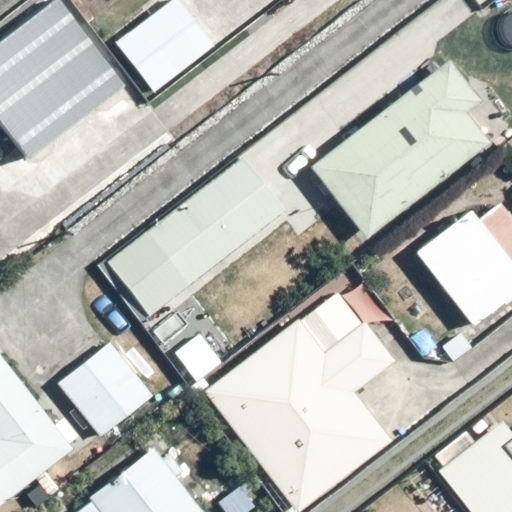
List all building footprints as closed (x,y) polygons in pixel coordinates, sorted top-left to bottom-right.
[(116,35),(89,0),(86,0),(64,17),(71,25),(59,35),(81,62),(116,35)] [(167,0),(119,38),(117,40),(156,90),(215,44),(180,0),(167,0)] [(451,65),(313,163),(367,237),(492,144),(469,113),(480,104),(451,65)] [(0,177),(15,167),(3,150),(0,152),(0,177)] [(287,209),(243,153),(145,230),(188,286),(287,209)] [(511,294),(511,205),(503,194),(475,215),(468,206),(414,248),(473,324),(511,294)] [(361,321),(390,319),(359,279),(340,294),(336,288),(205,389),(298,510),(391,439),(353,390),(391,361),(361,321)] [(153,396),(109,339),(56,379),(99,436),(153,396)] [(0,505),(74,449),(68,442),(78,434),(64,416),(54,424),(0,353),(0,505)] [(472,511),(511,511),(511,428),(502,416),(438,467),(472,511)] [(203,511),(155,444),(68,506),(71,511),(203,511)]
